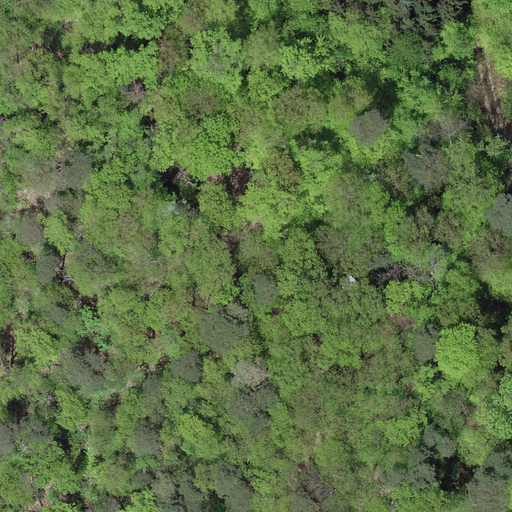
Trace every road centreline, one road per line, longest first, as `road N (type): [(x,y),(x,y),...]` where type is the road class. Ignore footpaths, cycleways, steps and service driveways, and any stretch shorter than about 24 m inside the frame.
road 1 (track): [(495,123),(386,68),(322,61),(284,80),(239,166)]
road 2 (track): [(511,161),(489,98),(480,0)]
